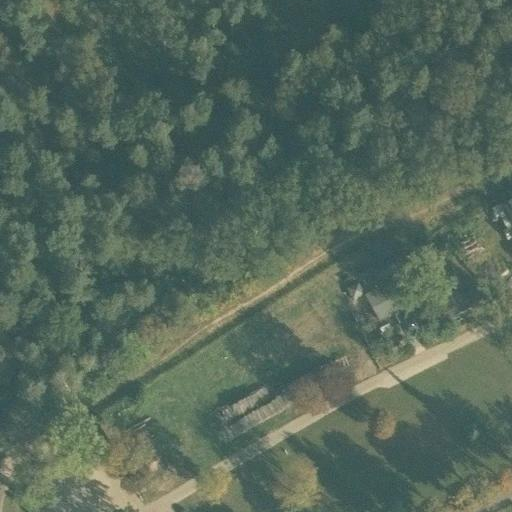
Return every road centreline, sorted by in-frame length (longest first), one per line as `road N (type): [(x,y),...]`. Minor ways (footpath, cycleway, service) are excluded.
road 1 (track): [(511,180),(29,438)]
road 2 (unknown): [(511,306),(374,371),(164,511)]
